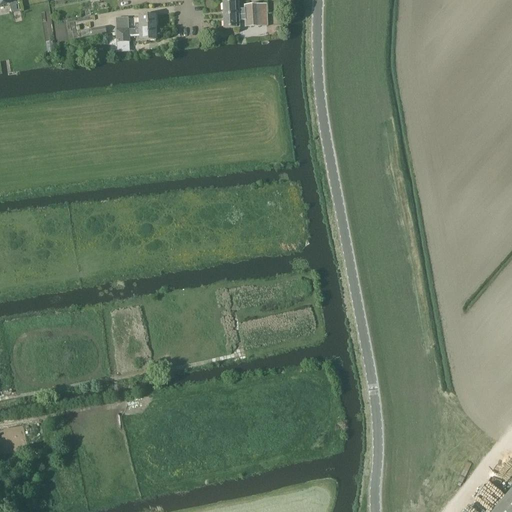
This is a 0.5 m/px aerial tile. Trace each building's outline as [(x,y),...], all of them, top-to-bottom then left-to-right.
[(226,0),(227,3),(222,3),(223,16),(266,14),(266,4),(244,5),(244,9),(238,9),(237,0),(226,0)] [(266,14),(223,16),(223,29),(239,28),(239,21),(245,21),(245,27),(267,26),(266,14)] [(134,30),(155,29),(155,25),(156,25),(156,18),(154,18),(154,17),(139,17),(139,24),(134,24),(134,30)] [(115,18),(116,32),(121,31),(121,30),(128,30),(127,18),(115,18)] [(91,30),(92,36),(105,34),(104,27),(91,30)] [(128,42),(155,41),(155,29),(134,30),(134,31),(128,31),(128,30),(121,30),(121,31),(116,32),(116,43),(128,42)] [(511,511),(511,488),(491,511),(511,511)]
